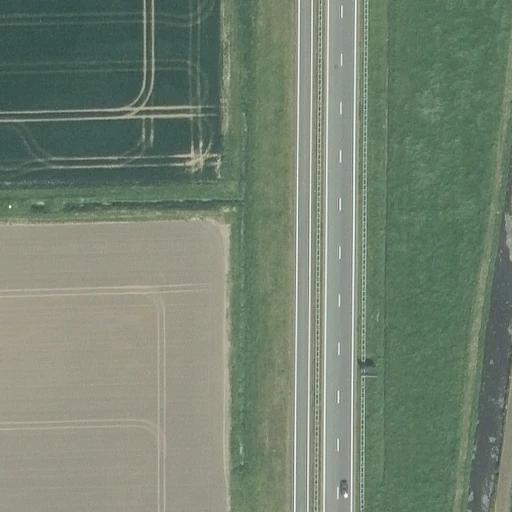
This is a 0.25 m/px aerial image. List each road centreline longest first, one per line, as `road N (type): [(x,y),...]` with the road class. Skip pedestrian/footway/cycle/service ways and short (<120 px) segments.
road 1 (trunk): [(336,511),(341,0)]
road 2 (trunk): [(304,0),(300,511)]
